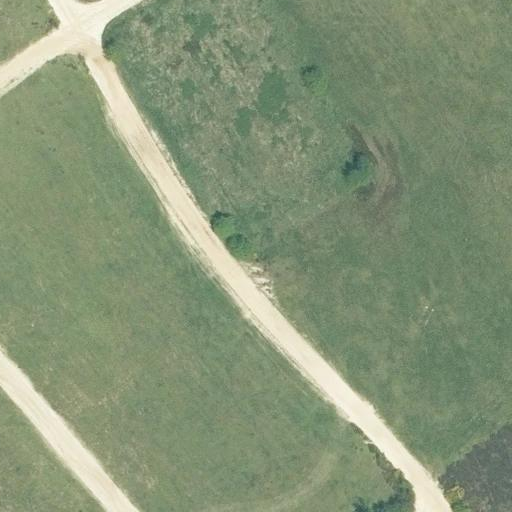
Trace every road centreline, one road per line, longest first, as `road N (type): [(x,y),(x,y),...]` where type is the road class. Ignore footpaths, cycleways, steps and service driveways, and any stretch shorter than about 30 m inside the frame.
road 1 (track): [(59,0),(202,238),(439,511)]
road 2 (track): [(0,370),(120,511)]
road 3 (track): [(0,79),(126,0)]
